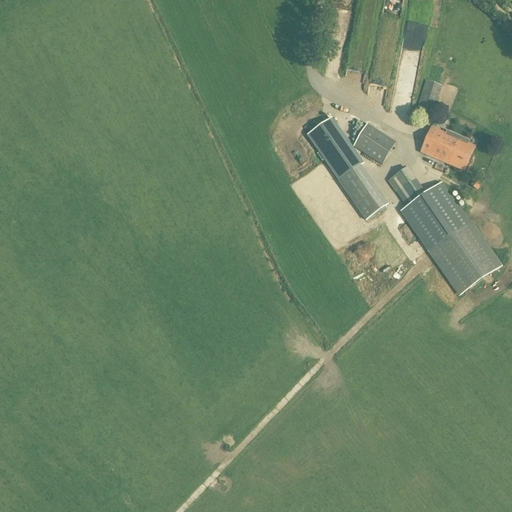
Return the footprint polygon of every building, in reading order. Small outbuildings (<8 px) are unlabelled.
[(434,112),(442,87),(425,81),(416,113),(423,115),(425,109),(434,112)] [(306,137),(318,154),(316,155),(321,163),(323,162),(338,183),(360,169),(327,122),(325,124),(306,137)] [(382,166),(396,143),(367,124),(353,147),(382,166)] [(448,139),(430,131),(421,152),(465,171),(474,149),(467,146),(469,142),(450,133),(448,139)] [(389,182),(408,208),(403,211),(461,295),(501,268),(443,184),(426,195),(408,169),(389,182)]
